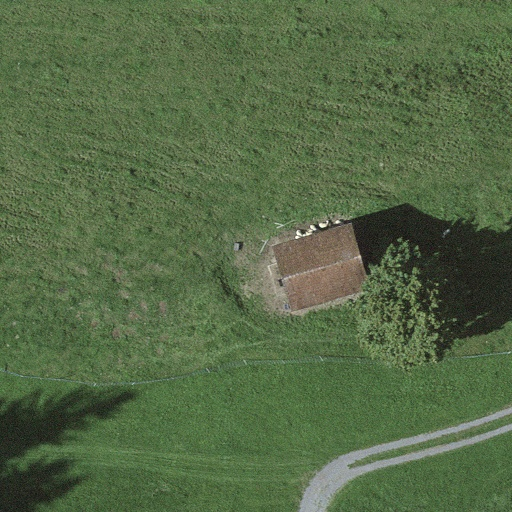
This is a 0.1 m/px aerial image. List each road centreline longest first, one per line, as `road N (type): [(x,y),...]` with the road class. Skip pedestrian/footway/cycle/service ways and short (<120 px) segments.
road 1 (track): [(325,481),(0,446)]
road 2 (track): [(511,420),(383,454),(325,481),(318,511)]
